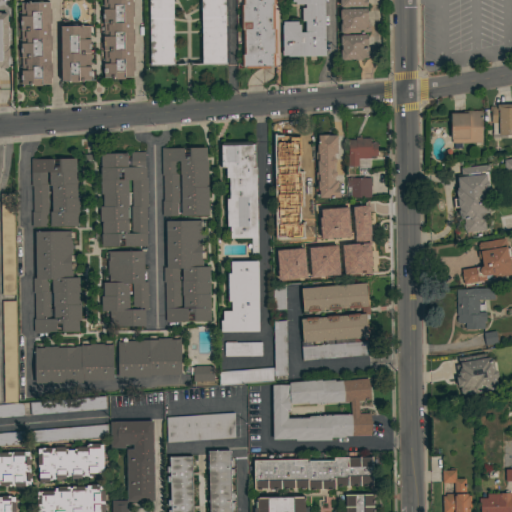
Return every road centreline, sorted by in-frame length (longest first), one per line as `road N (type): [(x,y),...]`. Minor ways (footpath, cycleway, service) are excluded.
road 1 (tertiary): [(511,75),(404,94),(0,127)]
road 2 (tertiary): [(404,0),(412,511)]
